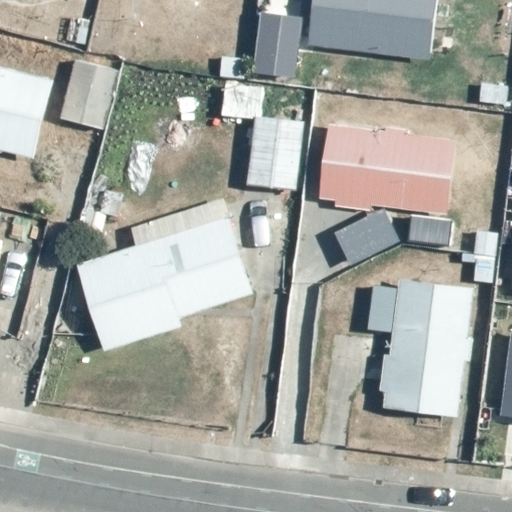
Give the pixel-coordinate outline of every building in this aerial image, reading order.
[(437,0),(315,0),(309,49),(429,65),(437,0)] [(295,79),(299,16),(259,13),(255,76),(295,79)] [(110,63),(78,55),(59,121),(92,130),(110,63)] [(0,65),(0,151),(35,159),(52,76),(0,65)] [(219,116),(256,121),(257,117),(259,117),(263,87),(224,81),(219,116)] [(259,117),(257,117),(256,121),(250,185),(297,190),(303,121),(259,117)] [(336,226),(353,262),(404,238),(390,208),(447,215),(457,137),(327,120),(317,199),(337,201),(336,207),(367,211),(336,226)] [(252,295),(223,199),(130,227),(135,246),(80,263),(106,350),(181,327),(178,318),(252,295)] [(473,290),(398,281),(382,410),(457,419),(473,290)]
